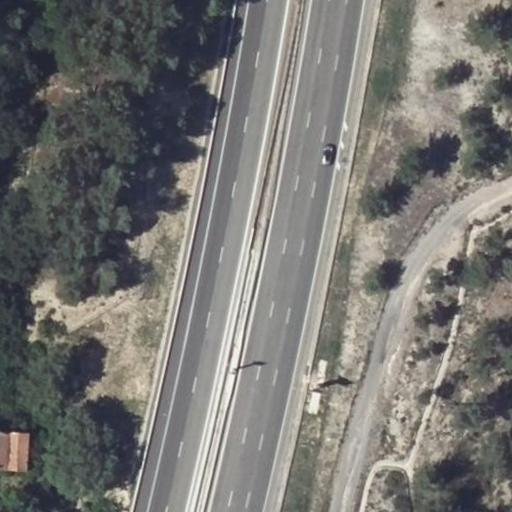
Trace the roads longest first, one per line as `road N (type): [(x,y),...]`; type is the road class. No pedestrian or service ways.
road 1 (motorway): [(266,0),(162,511)]
road 2 (motorway): [(239,511),(331,0)]
